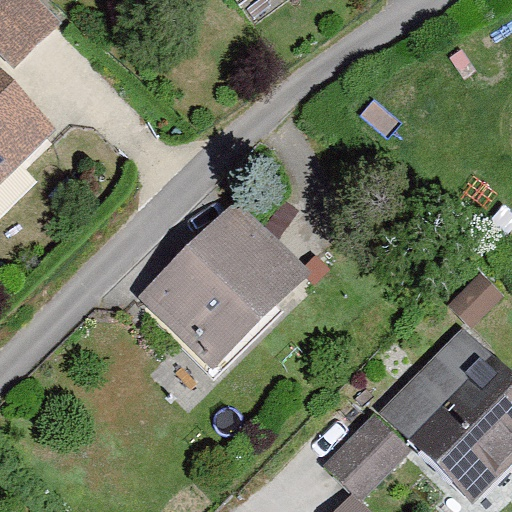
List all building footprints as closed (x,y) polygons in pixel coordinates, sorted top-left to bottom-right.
[(62,24),(38,0),(0,0),(0,54),(15,69),(62,24)] [(15,81),(0,67),(0,185),(56,130),(15,81)] [(310,273),(237,200),(140,298),(213,370),(310,273)] [(450,305),(472,328),(505,296),(482,273),(450,305)] [(511,466),(511,376),(464,329),(380,412),(474,505),(511,466)] [(354,493),(363,502),(413,451),(373,413),(323,464),(354,493)] [(335,511),(373,511),(363,502),(354,493),(335,511)]
